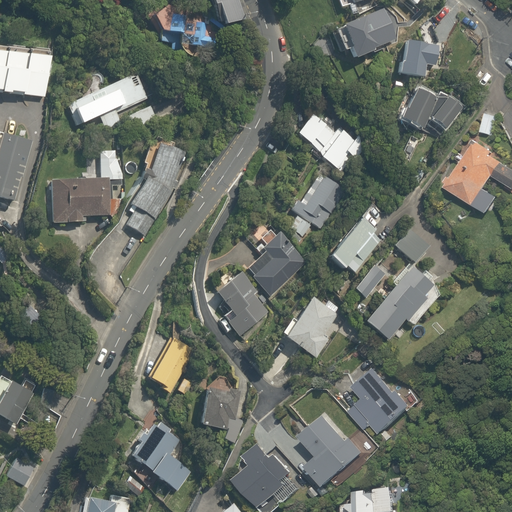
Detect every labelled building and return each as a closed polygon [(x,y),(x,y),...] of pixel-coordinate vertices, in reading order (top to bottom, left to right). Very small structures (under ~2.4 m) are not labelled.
[(232,0),(213,0),(222,18),(237,10),(232,0)] [(337,28),(330,30),(338,50),(344,48),(348,58),(371,50),(370,48),(376,46),(368,24),(365,25),(362,15),(335,24),(337,28)] [(401,38),(399,51),(392,51),(391,60),(398,61),(396,72),(421,76),(423,61),(437,63),(439,44),(401,38)] [(0,51),(0,92),(5,93),(5,91),(19,92),(19,95),(40,96),(44,56),(0,51)] [(93,116),(96,122),(100,127),(121,128),(111,107),(117,105),(120,111),(143,100),(130,73),(63,104),(67,114),(71,113),(76,124),(93,116)] [(432,99),(410,89),(397,118),(419,130),(426,118),(441,129),(456,109),(435,93),(432,99)] [(148,106),(125,118),(131,130),(154,118),(148,106)] [(333,179),(349,156),(354,160),(360,152),(357,136),(349,130),(348,132),(339,126),(336,130),(332,128),(335,124),(327,119),(323,125),(315,120),(317,118),(307,111),(291,134),(318,153),(315,157),(326,164),(321,170),(333,179)] [(496,115),(483,112),(480,133),(493,137),(496,115)] [(0,198),(12,201),(18,178),(19,175),(20,173),(21,171),(22,168),(22,166),(23,163),(24,161),(24,158),(25,156),(25,153),(25,151),(25,148),(25,146),(25,143),(25,141),(0,134),(0,198)] [(493,150),(472,139),(449,177),(446,175),(442,182),(446,185),(443,189),(484,214),(496,199),(484,189),(494,176),(511,190),(511,188),(511,170),(490,154),(493,150)] [(181,153),(153,144),(142,176),(125,205),(127,207),(118,222),(142,236),(171,188),(173,189),(177,181),(173,179),(174,177),(174,176),(174,174),(175,173),(175,171),(175,170),(176,168),(176,167),(176,165),(176,164),(176,162),(176,161),(176,160),(176,158),(179,159),(181,153)] [(105,216),(105,199),(109,199),(109,186),(120,186),(120,180),(118,180),(118,171),(112,159),(112,150),(95,149),(95,159),(91,159),(91,162),(87,162),(86,173),(82,173),(82,177),(49,177),(48,222),(78,223),(79,215),(105,216)] [(311,179),(297,201),(293,199),(286,210),(294,215),(286,228),(300,237),(309,224),(318,230),(335,203),(335,187),(328,182),(329,180),(320,173),(315,181),(311,179)] [(368,233),(370,230),(373,232),(376,229),(373,226),(380,219),(365,206),(320,254),(335,268),(338,264),(348,274),(377,241),(379,239),(373,234),(371,236),(368,233)] [(426,248),(408,229),(392,244),(410,263),(426,248)] [(266,257),(246,277),(267,298),(299,267),(301,269),(306,264),(274,231),(257,248),(266,257)] [(371,267),(350,288),(361,298),(382,277),(371,267)] [(381,340),(399,320),(402,323),(404,320),(410,325),(436,297),(427,289),(430,286),(409,268),(360,322),(381,340)] [(236,337),(243,331),(242,330),(263,312),(247,292),(251,289),(237,272),(208,292),(229,317),(222,323),(236,337)] [(325,301),(321,306),(305,296),(291,319),(286,316),(275,333),(280,336),(279,337),(308,355),(313,358),(326,337),(321,334),(332,316),(330,315),(335,307),(325,301)] [(12,317),(22,327),(35,314),(25,304),(12,317)] [(168,332),(143,377),(158,386),(156,390),(165,395),(178,372),(182,375),(197,350),(168,332)] [(347,413),(364,430),(369,425),(379,434),(408,406),(374,370),(353,389),(362,399),(347,413)] [(0,420),(7,424),(16,407),(22,410),(31,395),(26,393),(31,384),(18,378),(15,383),(0,374),(0,420)] [(189,382),(179,376),(172,389),(182,395),(189,382)] [(225,393),(201,388),(193,422),(198,422),(198,427),(222,429),(219,440),(231,444),(243,419),(231,417),(237,389),(226,387),(225,393)] [(351,440),(345,445),(322,416),(297,436),(315,458),(304,466),(321,487),(356,458),(361,454),(351,440)] [(131,438),(135,441),(124,456),(146,470),(145,473),(175,491),(187,472),(166,458),(176,442),(162,433),(165,429),(156,424),(154,427),(149,424),(140,435),(136,432),(131,438)] [(250,464),(232,480),(258,507),(284,484),(280,480),(289,473),(273,454),(269,457),(258,444),(243,457),(250,464)] [(31,468),(13,458),(4,476),(22,485),(31,468)] [(365,489),(352,491),(351,504),(345,504),(345,507),(341,507),(341,511),(397,511),(398,509),(393,509),(393,496),(389,492),(389,486),(376,487),(375,490),(372,490),(372,493),(365,493),(365,489)] [(107,500),(82,497),(80,511),(127,511),(130,499),(107,496),(107,500)] [(236,511),(229,503),(218,511),(236,511)]
